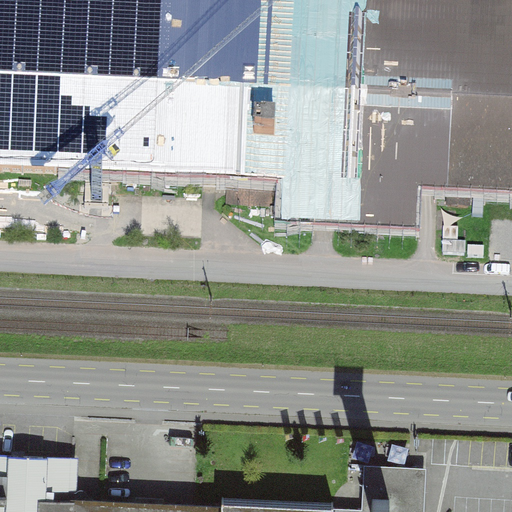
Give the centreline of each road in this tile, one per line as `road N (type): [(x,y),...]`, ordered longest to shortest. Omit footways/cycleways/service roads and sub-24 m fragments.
road 1 (primary): [(511,404),(0,380)]
road 2 (unclassified): [(0,253),(511,274)]
